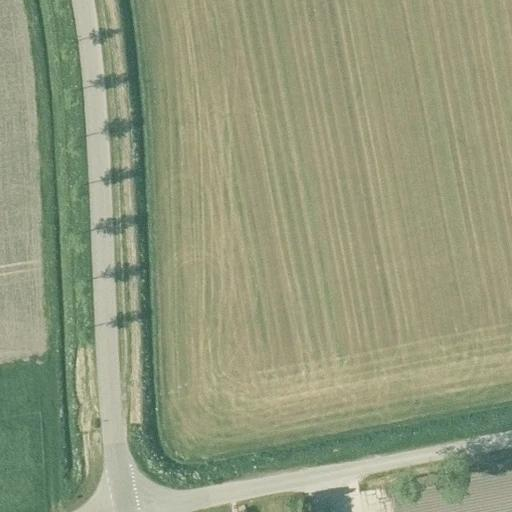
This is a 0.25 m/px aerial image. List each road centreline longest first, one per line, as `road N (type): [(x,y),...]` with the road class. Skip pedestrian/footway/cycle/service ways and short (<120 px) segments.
road 1 (unclassified): [(125,511),(110,408),(81,0)]
road 2 (unclassified): [(127,511),(511,439)]
